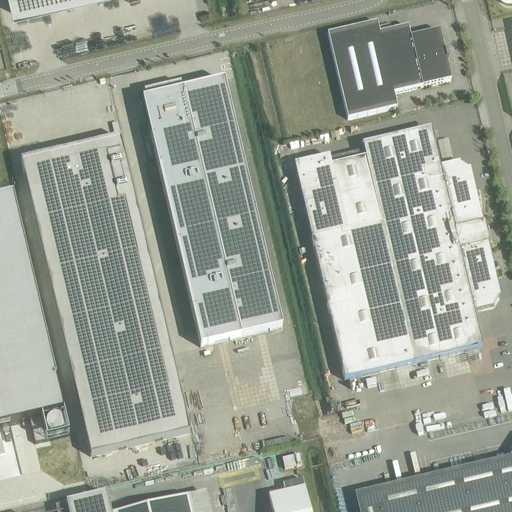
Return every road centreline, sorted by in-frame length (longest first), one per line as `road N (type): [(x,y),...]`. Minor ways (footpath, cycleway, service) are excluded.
road 1 (unclassified): [(0,90),(373,0)]
road 2 (unknown): [(493,107),(308,150)]
road 3 (unclassified): [(511,185),(468,0)]
road 4 (unknown): [(511,373),(409,391),(402,404),(406,439)]
